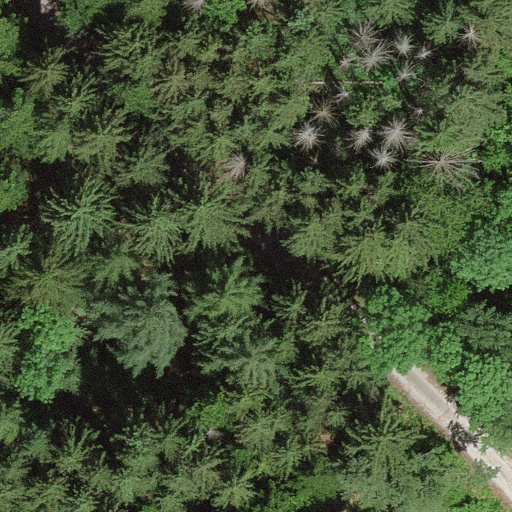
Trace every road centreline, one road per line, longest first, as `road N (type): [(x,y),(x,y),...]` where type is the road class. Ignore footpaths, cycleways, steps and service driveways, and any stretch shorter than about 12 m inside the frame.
road 1 (track): [(65,0),(176,132),(511,474)]
road 2 (track): [(278,238),(511,294)]
